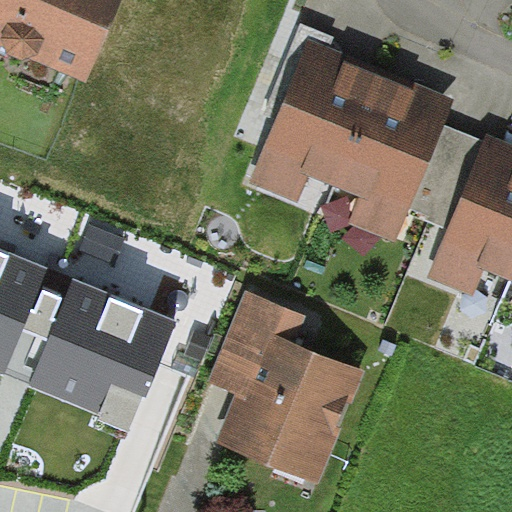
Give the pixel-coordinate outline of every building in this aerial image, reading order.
[(0,0),(0,43),(5,46),(8,54),(23,60),(31,57),(87,81),(122,0),(0,0)] [(312,38),(332,47),(336,36),(301,22),(263,115),(278,121),(312,38)] [(308,175),(335,186),(381,74),(359,65),(348,61),(351,55),(332,47),(312,38),(278,121),(252,182),(298,201),(308,175)] [(397,81),(381,74),(335,186),(362,197),(352,221),(397,239),(410,212),(444,124),(456,97),(414,80),(411,87),(397,81)] [(485,140),(444,124),(410,212),(450,228),(485,140)] [(485,270),(511,281),(511,278),(511,142),(488,133),(485,140),(450,228),(429,276),(474,296),(485,270)] [(0,371),(4,374),(23,329),(29,313),(31,309),(48,267),(0,247),(0,371)] [(177,320),(73,278),(56,320),(48,339),(30,385),(101,414),(98,420),(130,433),(145,397),(146,397),(177,320)] [(63,296),(45,289),(35,311),(31,309),(29,313),(23,329),(48,339),(56,320),(54,319),(63,296)] [(307,315),(248,290),(209,383),(238,395),(218,444),(319,486),(365,373),(294,345),(307,315)]
